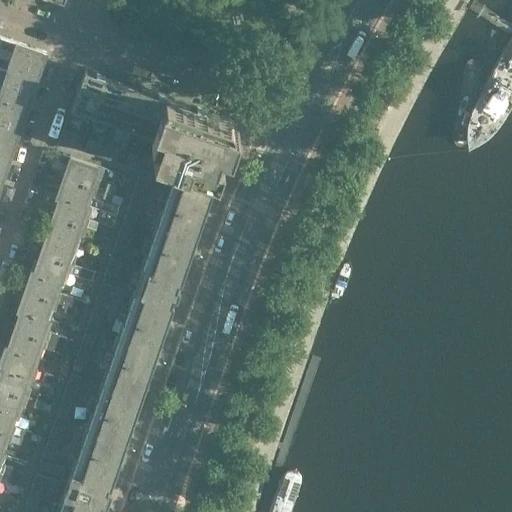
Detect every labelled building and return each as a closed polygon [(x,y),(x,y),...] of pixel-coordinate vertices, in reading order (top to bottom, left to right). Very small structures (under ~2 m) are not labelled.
[(0,46),(11,51),(7,60),(40,71),(46,53),(35,49),(35,48),(34,48),(34,49),(30,47),(31,46),(30,46),(30,47),(1,37),(0,36),(0,46)] [(0,78),(33,90),(35,85),(36,86),(36,84),(35,84),(40,71),(7,60),(7,61),(8,61),(6,69),(0,67),(0,78)] [(105,75),(84,68),(78,85),(77,84),(75,89),(77,89),(69,111),(89,118),(105,75)] [(125,82),(105,75),(89,118),(110,125),(125,82)] [(0,78),(0,98),(27,108),(31,95),(33,95),(33,94),(32,94),(33,90),(0,78)] [(145,89),(125,82),(110,125),(130,132),(145,89)] [(166,96),(145,89),(130,132),(151,139),(166,96)] [(196,106),(166,96),(151,139),(150,140),(157,142),(152,155),(178,163),(213,176),(217,177),(222,160),(226,161),(238,127),(232,125),(233,125),(233,123),(232,120),(229,118),(205,110),(206,108),(196,105),(196,106)] [(0,119),(21,126),(22,122),(24,122),(24,121),(23,120),(27,108),(0,98),(0,119)] [(0,139),(14,145),(19,132),(20,132),(21,131),(19,131),(21,126),(0,119),(0,139)] [(71,132),(63,130),(59,142),(67,144),(71,132)] [(79,135),(71,132),(67,144),(75,147),(79,135)] [(96,141),(88,138),(84,151),(92,153),(96,141)] [(0,159),(8,163),(10,158),(11,159),(11,157),(10,157),(14,145),(0,139),(0,159)] [(104,143),(96,141),(92,153),(100,156),(104,143)] [(112,146),(104,143),(100,156),(108,158),(112,146)] [(120,149),(112,146),(108,158),(116,161),(120,149)] [(137,155),(129,152),(125,164),(133,167),(137,155)] [(69,157),(62,176),(93,187),(96,188),(99,178),(96,177),(101,165),(75,156),(74,158),(69,157)] [(0,180),(2,181),(6,168),(7,168),(8,167),(7,167),(8,163),(0,159),(0,180)] [(213,176),(178,163),(174,174),(172,173),(161,203),(151,235),(55,511),(100,511),(103,504),(98,503),(99,500),(106,502),(111,488),(104,485),(105,482),(110,484),(173,300),(171,299),(173,294),(176,295),(179,285),(176,284),(178,279),(180,279),(212,187),(210,186),(213,176)] [(161,175),(140,168),(137,178),(148,181),(158,185),(161,175)] [(96,188),(93,187),(62,176),(56,195),(89,207),(90,203),(88,202),(91,195),(93,196),(96,188)] [(148,181),(137,178),(134,187),(144,191),(148,181)] [(107,183),(104,190),(113,193),(122,197),(123,193),(125,189),(109,183),(107,183)] [(144,191),(134,187),(130,197),(141,201),(144,191)] [(104,190),(102,198),(110,201),(113,193),(104,190)] [(56,205),(52,215),(86,227),(94,229),(103,232),(109,234),(113,225),(89,217),(86,216),(89,207),(56,195),(53,204),(56,205)] [(137,213),(141,201),(130,197),(126,209),(137,213)] [(132,226),(137,213),(126,209),(122,223),(132,226)] [(83,236),(86,227),(52,215),(46,234),(76,244),(80,234),(83,236)] [(132,226),(122,223),(115,241),(126,244),(132,226)] [(100,239),(103,232),(94,229),(91,236),(100,239)] [(46,234),(40,252),(70,262),(81,266),(83,259),(75,256),(76,255),(73,254),(76,244),(46,234)] [(126,244),(115,241),(112,250),(123,254),(133,258),(136,248),(126,244)] [(112,250),(108,264),(118,267),(123,254),(112,250)] [(34,260),(31,269),(64,281),(67,271),(78,275),(78,276),(91,281),(94,271),(90,269),(81,266),(70,262),(40,252),(37,261),(34,260)] [(83,259),(81,266),(90,269),(92,262),(92,261),(84,258),(83,259)] [(118,267),(108,264),(104,273),(115,276),(118,267)] [(31,269),(24,289),(58,301),(66,304),(74,307),(84,311),(87,301),(58,291),(60,283),(63,284),(64,281),(31,269)] [(112,285),(101,281),(98,291),(109,294),(112,285)] [(17,308),(20,309),(50,320),(52,317),(49,316),(51,310),(55,311),(58,301),(24,289),(17,308)] [(109,294),(98,291),(95,300),(106,303),(109,294)] [(106,303),(95,300),(92,309),(103,312),(106,303)] [(66,304),(63,311),(71,314),(74,307),(66,304)] [(20,309),(13,328),(44,339),(72,349),(75,339),(47,329),(50,320),(20,309)] [(103,312),(92,309),(89,318),(100,321),(103,312)] [(100,321),(89,318),(86,327),(96,330),(100,321)] [(96,330),(86,327),(83,336),(93,340),(96,330)] [(13,328),(7,346),(38,357),(41,347),(69,356),(72,349),(44,339),(13,328)] [(93,340),(83,336),(80,345),(90,349),(93,340)] [(0,358),(0,366),(31,377),(34,377),(37,368),(34,367),(38,357),(7,346),(5,345),(0,358)] [(90,349),(80,345),(76,354),(87,358),(90,349)] [(87,358),(76,354),(73,364),(84,367),(87,358)] [(73,364),(67,381),(78,385),(84,367),(73,364)] [(0,366),(0,367),(0,385),(28,395),(30,387),(28,386),(31,377),(0,366)] [(41,382),(57,387),(59,380),(43,375),(41,382)] [(78,385),(67,381),(64,391),(75,394),(78,385)] [(0,385),(0,406),(19,413),(22,404),(24,405),(28,395),(0,385)] [(75,394),(64,391),(61,400),(71,403),(75,394)] [(37,393),(34,400),(44,403),(46,396),(37,393)] [(52,398),(46,396),(44,403),(49,405),(52,398)] [(34,400),(32,406),(41,410),(44,403),(34,400)] [(71,403),(61,400),(58,409),(68,412),(71,403)] [(0,428),(10,431),(12,432),(15,424),(12,423),(15,415),(18,416),(19,413),(0,406),(0,428)] [(68,412),(58,409),(55,418),(65,422),(68,412)] [(65,422),(55,418),(51,427),(62,431),(65,422)] [(62,431),(51,427),(48,436),(59,440),(62,431)] [(0,428),(0,450),(5,452),(6,449),(4,448),(7,440),(10,441),(12,432),(10,431),(0,428)] [(20,436),(29,438),(31,431),(23,428),(20,436)] [(20,436),(18,443),(26,446),(29,438),(20,436)] [(59,440),(48,436),(45,445),(56,449),(59,440)] [(56,449),(45,445),(42,455),(53,458),(56,449)] [(0,470),(2,471),(11,474),(25,479),(27,471),(2,462),(5,452),(0,450),(0,470)] [(52,463),(41,459),(38,467),(49,471),(52,463)] [(64,467),(52,463),(49,471),(61,475),(64,467)] [(48,477),(36,473),(33,481),(44,485),(45,485),(48,477)] [(22,489),(25,479),(11,474),(8,484),(22,489)] [(59,481),(48,477),(45,485),(56,489),(59,481)] [(44,485),(33,481),(30,490),(40,494),(44,485)] [(40,494),(30,490),(27,499),(37,503),(40,494)] [(34,511),(37,503),(27,499),(23,509),(33,511),(34,511)]
